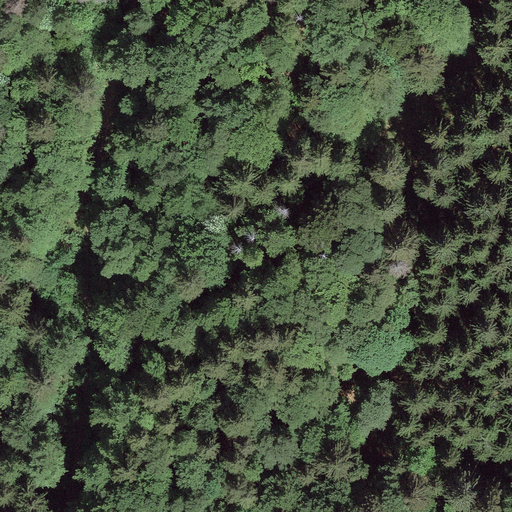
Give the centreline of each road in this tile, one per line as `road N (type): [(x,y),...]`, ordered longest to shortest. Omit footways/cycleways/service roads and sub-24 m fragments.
road 1 (track): [(91,294),(95,210),(134,0)]
road 2 (track): [(61,511),(78,464),(92,362),(91,294)]
